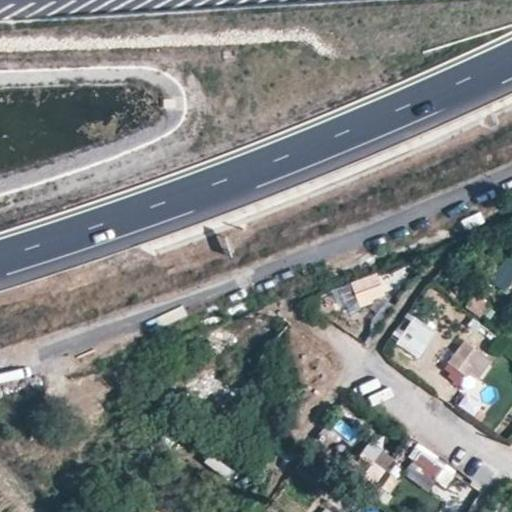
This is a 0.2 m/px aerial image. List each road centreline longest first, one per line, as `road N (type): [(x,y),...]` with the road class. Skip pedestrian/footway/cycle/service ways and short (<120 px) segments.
road 1 (motorway): [(0,257),(278,160),(511,58)]
road 2 (track): [(0,358),(511,170)]
road 3 (track): [(284,305),(511,467)]
